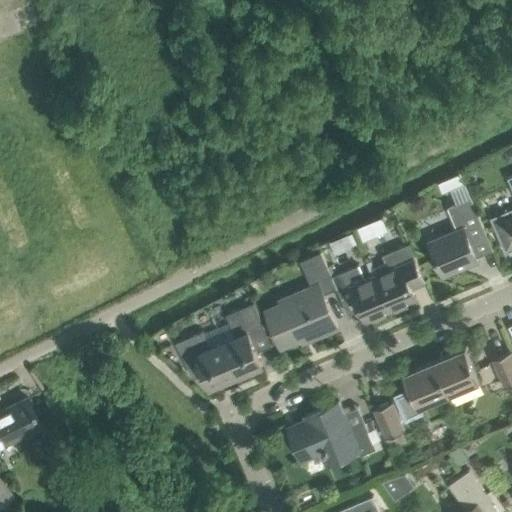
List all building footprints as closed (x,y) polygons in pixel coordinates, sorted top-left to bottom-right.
[(511,174),(508,177),(511,186),(511,207),(490,217),(505,252),(509,250),(511,253),(511,252),(511,174)] [(492,249),(493,249),(471,197),(449,206),(458,228),(429,240),(443,274),(478,259),(476,253),(491,247),(492,249)] [(366,238),(390,228),(384,214),(360,224),(366,238)] [(336,249),(354,245),(352,234),(333,239),(336,249)] [(417,298),(412,287),(425,281),(409,243),(382,254),(386,263),(374,268),(377,274),(392,309),(417,298)] [(309,280),(330,271),(321,250),(301,259),(309,280)] [(366,319),(392,309),(377,274),(365,279),(358,264),(332,275),(342,300),(356,294),(366,319)] [(320,335),(338,327),(319,282),(293,293),(297,302),(268,314),(281,345),(318,330),(320,335)] [(236,336),(223,341),(237,374),(263,363),(250,333),(264,326),(254,302),(230,312),(235,325),(232,327),(236,336)] [(211,385),(237,374),(223,341),(210,346),(203,330),(175,341),(188,366),(201,360),(211,385)] [(480,380),(466,347),(434,360),(448,393),(480,380)] [(511,351),(511,349),(493,357),(505,386),(511,383),(511,351)] [(419,410),(417,406),(448,393),(434,360),(403,373),(410,390),(398,395),(406,415),(419,410)] [(0,444),(41,424),(27,396),(0,409),(0,444)] [(392,399),(374,407),(387,437),(405,429),(392,399)] [(324,452),(339,446),(343,457),(358,450),(360,455),(376,448),(365,421),(350,428),(339,400),(305,415),(307,418),(294,424),(296,429),(290,431),(302,459),(323,450),(324,452)] [(458,464),(468,457),(459,444),(449,451),(458,464)] [(485,511),(482,507),(492,500),(469,468),(448,483),(467,509),(463,511),(485,511)] [(394,494),(413,484),(406,471),(387,480),(394,494)] [(0,503),(13,494),(0,477),(0,503)] [(376,511),(380,511),(373,495),(337,510),(338,511),(376,511)]
